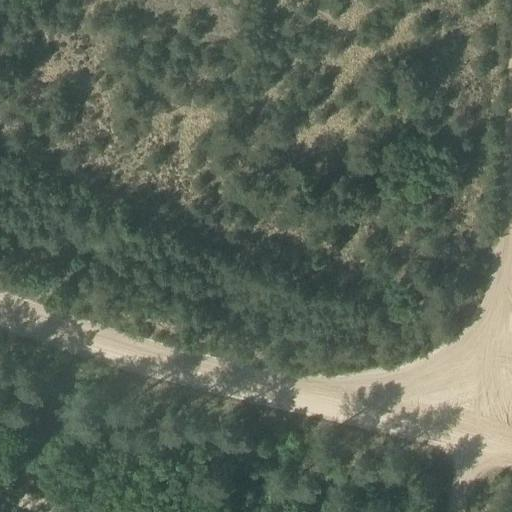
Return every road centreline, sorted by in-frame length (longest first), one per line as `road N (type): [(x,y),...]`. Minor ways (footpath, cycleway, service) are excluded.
road 1 (track): [(511,450),(67,339),(0,308)]
road 2 (track): [(471,440),(511,236)]
